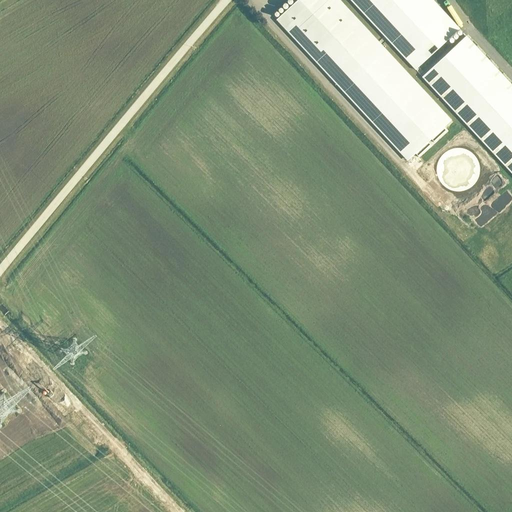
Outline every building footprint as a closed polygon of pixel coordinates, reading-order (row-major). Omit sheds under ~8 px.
[(449,119),(338,0),(300,0),(277,22),(405,160),(449,119)] [(431,0),(349,0),(415,70),(459,29),(431,0)] [(511,174),(511,86),(466,37),(422,78),(511,174)] [(426,197),(437,211),(445,205),(434,191),(426,197)] [(451,213),(444,219),(450,225),(457,219),(451,213)]
